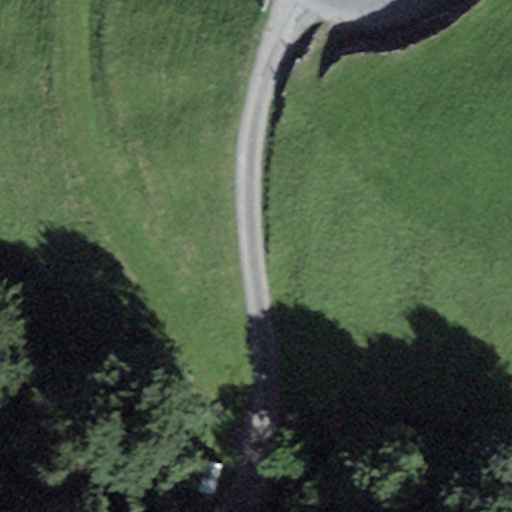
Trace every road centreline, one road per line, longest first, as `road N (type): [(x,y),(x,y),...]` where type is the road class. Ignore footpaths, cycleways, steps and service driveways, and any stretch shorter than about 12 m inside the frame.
road 1 (track): [(233,511),(260,422),(247,154),(256,90),(296,0)]
road 2 (track): [(70,0),(78,123),(107,208),(260,422)]
